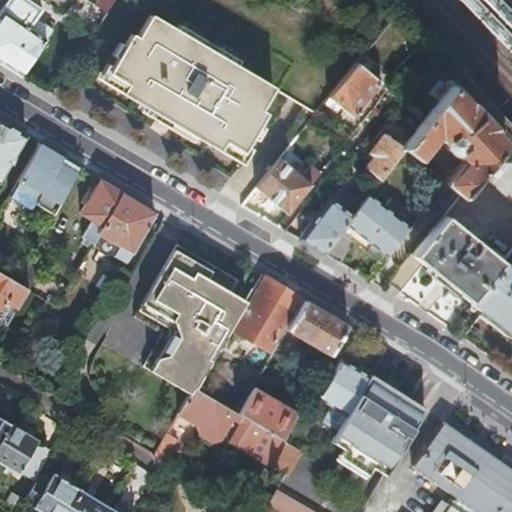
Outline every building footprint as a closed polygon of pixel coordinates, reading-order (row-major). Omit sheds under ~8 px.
[(26,0),(7,0),(0,10),(0,62),(20,74),(50,29),(33,18),(39,9),(26,0)] [(98,0),(95,5),(105,13),(114,0),(98,0)] [(274,85),(151,12),(137,35),(132,32),(109,71),(127,81),(122,92),(217,148),(224,139),(242,150),(265,112),(260,109),(274,85)] [(378,82),(354,63),(327,97),(352,116),(378,82)] [(477,174),(496,150),(503,142),(483,120),(452,85),(422,124),(403,148),(403,149),(414,159),(415,159),(420,159),(438,137),(445,144),(445,145),(445,146),(445,147),(445,148),(446,149),(447,150),(448,151),(449,152),(450,152),(451,152),(452,152),(453,152),(462,160),(446,179),(446,185),(454,191),(437,212),(437,217),(439,219),(442,214),(458,195),(459,196),(477,174)] [(0,120),(0,176),(25,135),(10,126),(0,120)] [(403,149),(403,148),(384,133),(369,151),(374,154),(366,165),(364,168),(378,180),(403,149)] [(57,154),(38,142),(6,196),(28,209),(33,202),(51,212),(78,166),(57,154)] [(511,163),(496,150),(477,174),(511,201),(511,163)] [(298,175),(278,158),(254,188),(286,213),(319,173),(308,164),(298,175)] [(120,191),(98,178),(78,212),(90,218),(80,235),(90,241),(96,231),(120,191)] [(125,260),(154,211),(120,191),(96,231),(118,243),(113,253),(125,260)] [(328,199),(297,239),(321,253),(358,206),(338,191),(330,201),(328,199)] [(371,245),(385,256),(408,227),(367,195),(358,206),(321,253),(337,262),(352,243),(357,235),(371,245)] [(409,255),(468,302),(501,261),(442,214),(439,219),(409,255)] [(357,235),(352,243),(365,253),(371,245),(357,235)] [(64,264),(74,269),(82,256),(72,250),(64,264)] [(193,387),(233,318),(219,310),(227,295),(165,259),(132,314),(160,331),(141,365),(188,392),(192,386),(193,387)] [(23,260),(12,278),(27,287),(27,288),(38,270),(23,260)] [(501,261),(468,302),(511,337),(511,268),(511,269),(501,261)] [(12,278),(0,271),(0,307),(5,299),(16,306),(27,287),(12,278)] [(272,280),(259,273),(251,287),(255,290),(233,328),(266,348),(287,314),(290,310),(272,299),(274,295),(280,298),(285,288),(272,280)] [(301,297),(285,288),(280,298),(274,295),(272,299),(290,310),(287,314),(292,317),(303,298),(301,297)] [(314,305),(303,298),(292,317),(285,327),(329,353),(347,324),(314,305)] [(344,414),(367,375),(338,358),(315,397),(329,405),(320,420),(334,429),(344,414)] [(391,391),(367,375),(344,414),(334,429),(327,442),(341,450),(370,467),(383,476),(423,411),(398,396),(396,400),(388,395),(391,391)] [(251,385),(235,412),(278,438),(294,412),(251,385)] [(188,392),(176,412),(193,421),(197,433),(207,439),(211,432),(217,436),(220,431),(228,436),(225,441),(263,463),(264,462),(286,475),(301,451),(278,438),(235,412),(193,387),(192,386),(188,392)] [(0,438),(8,424),(0,418),(0,438)] [(511,511),(511,469),(442,421),(411,466),(455,497),(450,504),(449,503),(443,511),(511,511)] [(34,439),(8,424),(0,438),(0,464),(15,473),(34,439)] [(165,432),(152,453),(162,459),(175,437),(165,432)] [(50,478),(39,471),(35,478),(32,483),(43,489),(50,478)] [(32,483),(35,478),(25,472),(11,497),(21,503),(21,502),(28,490),(32,483)] [(51,475),(50,478),(43,489),(32,483),(28,490),(21,502),(32,508),(29,511),(65,511),(78,491),(51,475)] [(312,511),(274,489),(259,511),(312,511)] [(101,511),(105,506),(78,491),(65,511),(101,511)]
